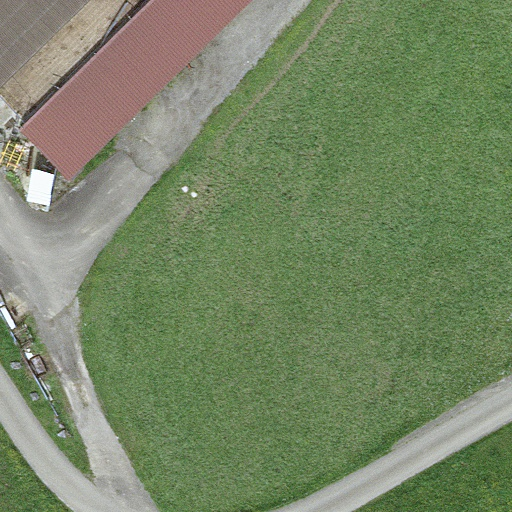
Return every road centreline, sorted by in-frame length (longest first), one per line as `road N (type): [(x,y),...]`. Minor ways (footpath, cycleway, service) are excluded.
road 1 (track): [(310,511),(511,400)]
road 2 (track): [(0,393),(36,448),(100,511)]
